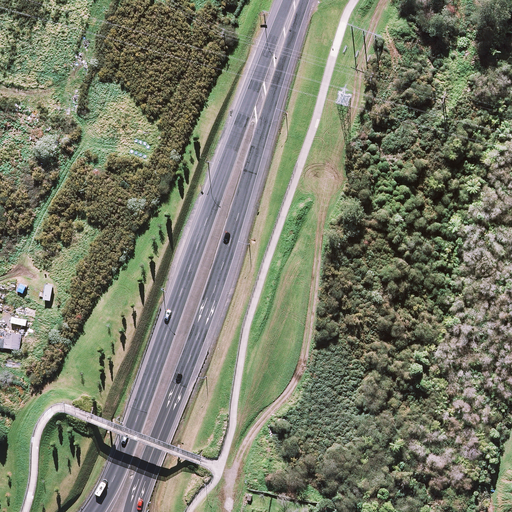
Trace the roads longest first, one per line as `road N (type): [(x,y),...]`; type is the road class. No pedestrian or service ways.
road 1 (track): [(385,0),(326,181),(298,372),(240,450),(229,511)]
road 2 (trunk): [(91,511),(119,462),(191,255),(293,9)]
road 3 (trunk): [(293,9),(196,337),(132,511)]
